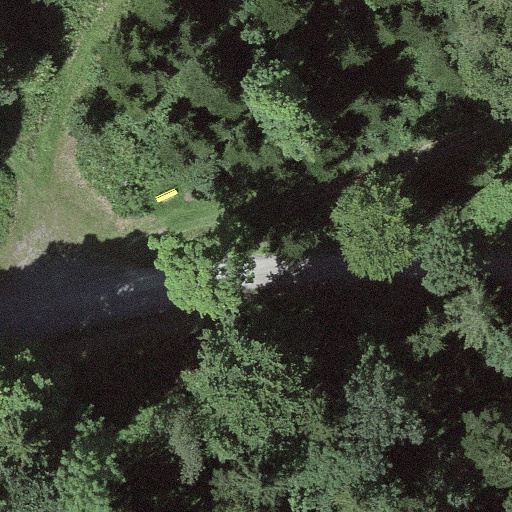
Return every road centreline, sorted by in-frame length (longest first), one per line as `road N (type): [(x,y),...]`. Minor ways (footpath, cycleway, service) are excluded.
road 1 (track): [(511,268),(456,262),(93,282),(0,330)]
road 2 (track): [(93,282),(511,81)]
